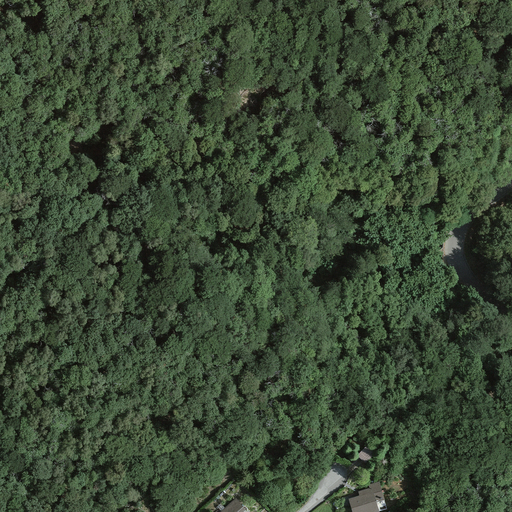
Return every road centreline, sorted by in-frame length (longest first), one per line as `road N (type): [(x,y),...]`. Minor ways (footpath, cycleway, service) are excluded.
road 1 (track): [(211,0),(198,46),(72,147),(45,322),(16,366),(0,375)]
road 2 (tertiary): [(511,182),(467,215),(453,243),(461,272),(511,318)]
